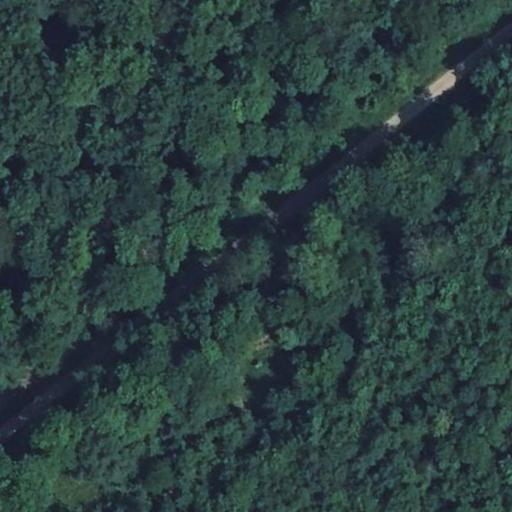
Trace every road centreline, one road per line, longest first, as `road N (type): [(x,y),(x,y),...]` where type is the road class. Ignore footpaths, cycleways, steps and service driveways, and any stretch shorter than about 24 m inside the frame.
road 1 (track): [(511,28),(132,322)]
road 2 (track): [(132,322),(0,428)]
